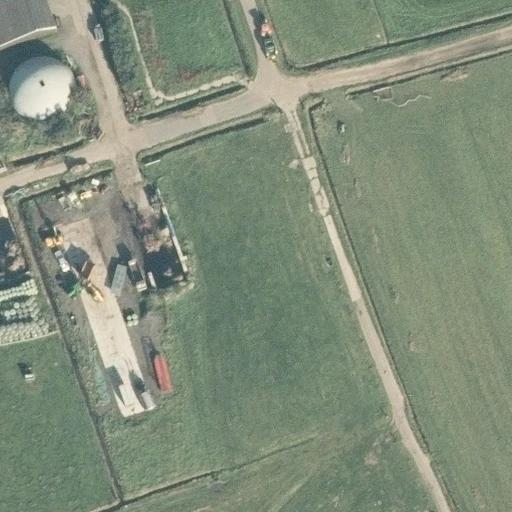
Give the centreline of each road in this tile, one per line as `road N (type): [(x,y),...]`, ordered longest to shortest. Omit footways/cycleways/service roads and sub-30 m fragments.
road 1 (track): [(442,511),(279,92)]
road 2 (track): [(0,188),(279,92)]
road 3 (track): [(279,92),(511,35)]
